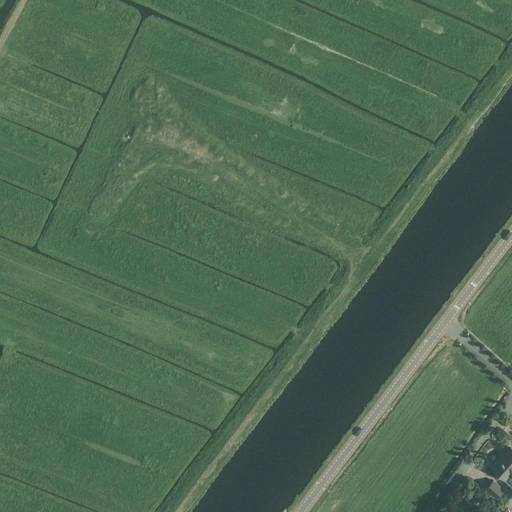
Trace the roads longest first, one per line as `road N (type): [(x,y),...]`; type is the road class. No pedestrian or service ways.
road 1 (tertiary): [(303,511),(446,324)]
road 2 (unclassified): [(429,511),(511,395)]
